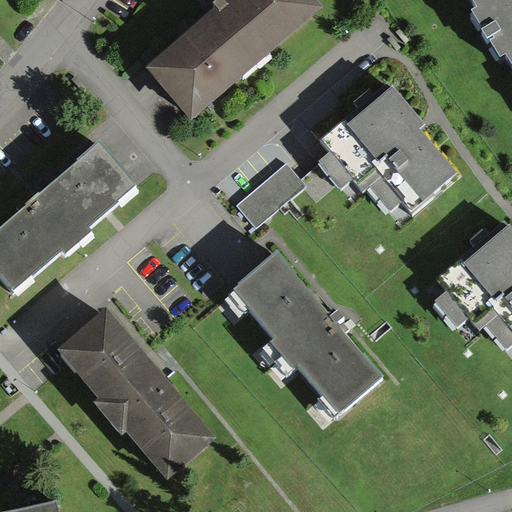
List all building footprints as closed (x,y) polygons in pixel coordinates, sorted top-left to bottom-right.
[(227,0),(219,7),(144,72),(191,125),(324,10),(314,0),(227,0)] [(511,0),(462,0),(511,79),(511,0)] [(316,141),(327,154),(316,163),(340,191),(353,180),(364,193),(370,187),(390,211),(402,202),(415,218),(465,176),(431,136),(436,131),(390,77),(377,88),(374,85),(351,104),(355,109),(316,141)] [(0,226),(0,280),(13,296),(62,253),(65,257),(96,231),(92,226),(142,184),(103,139),(34,198),(0,226)] [(291,162),(237,204),(257,229),(310,187),(291,162)] [(483,229),(468,242),(471,245),(429,281),(438,291),(425,302),(457,340),(470,329),(478,339),(485,334),(507,359),(511,355),(511,226),(505,218),(487,233),(483,229)] [(278,255),(234,291),(276,341),(268,347),(290,374),(297,369),(336,418),(381,381),(278,255)] [(106,315),(62,350),(103,401),(96,407),(118,434),(124,428),(164,477),(209,441),(106,315)] [(54,511),(52,501),(4,511),(54,511)]
